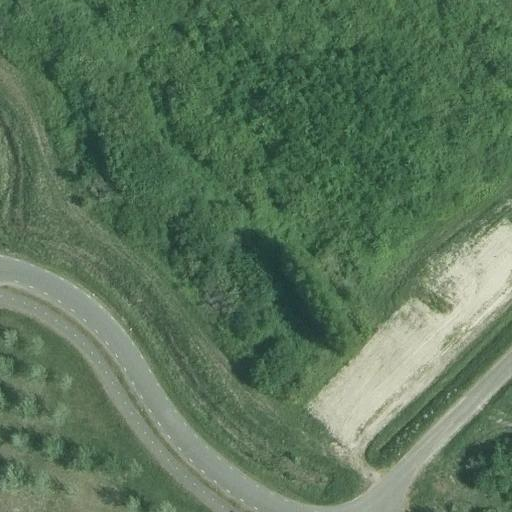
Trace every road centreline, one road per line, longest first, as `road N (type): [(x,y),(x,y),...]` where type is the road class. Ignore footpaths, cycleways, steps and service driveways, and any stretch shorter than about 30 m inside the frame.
road 1 (unclassified): [(286,511),(194,453),(86,309),(52,285),(0,268)]
road 2 (unclassified): [(373,511),(392,480),(511,362)]
